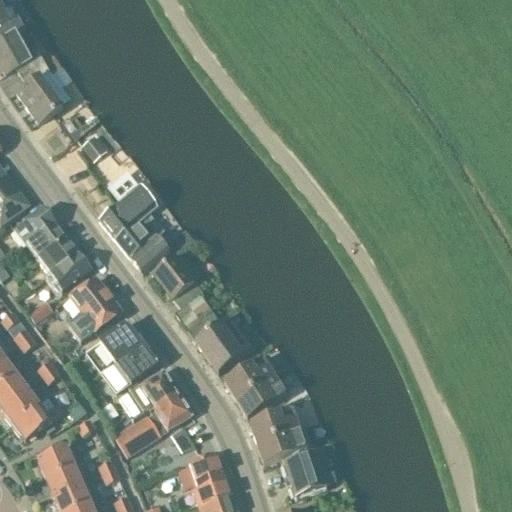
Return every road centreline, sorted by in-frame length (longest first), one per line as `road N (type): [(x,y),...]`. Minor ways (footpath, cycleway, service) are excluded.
road 1 (unclassified): [(469,511),(442,422),(392,310),(164,0)]
road 2 (secondary): [(261,511),(213,400),(0,119)]
